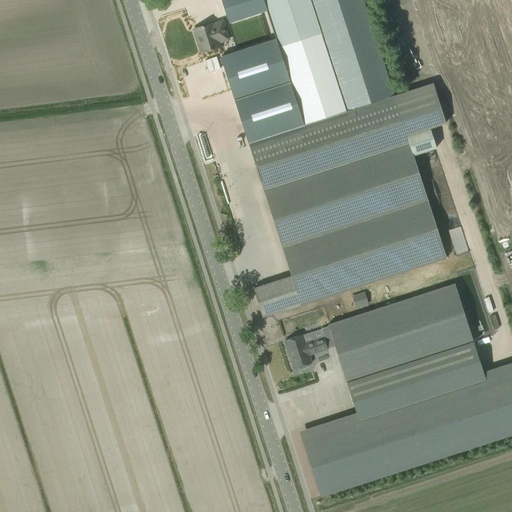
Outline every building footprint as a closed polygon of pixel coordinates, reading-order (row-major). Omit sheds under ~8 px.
[(267,10),(263,0),(221,0),(228,22),(267,10)] [(262,0),(275,39),(303,125),(344,112),(319,35),(322,34),(310,0),(262,0)] [(362,0),(310,0),(322,34),(319,35),(344,112),(393,96),(362,0)] [(200,52),(200,53),(219,47),(217,41),(227,38),(222,22),(212,26),(211,24),(193,30),(196,38),(198,38),(202,52),(200,52)] [(275,39),(221,57),(249,143),(263,187),(291,276),(253,288),(262,316),(311,301),(446,258),(413,155),(436,148),(430,129),(406,136),(393,96),(344,112),(303,125),(275,39)] [(448,230),(456,254),(468,250),(460,226),(448,230)] [(359,422),(303,440),(320,495),(511,432),(511,372),(485,381),(473,341),(454,284),(328,325),(328,327),(333,341),(346,382),(359,422)] [(357,294),(351,296),(355,308),(361,306),(357,294)] [(294,337),(285,340),(288,351),(289,351),(290,355),(290,356),(294,369),(298,368),(299,370),(308,367),(307,365),(311,363),(308,355),(327,349),(325,343),(333,341),(328,327),(321,329),(324,337),(305,343),(304,343),(304,342),(303,341),(302,340),(301,339),(300,338),(299,337),(298,337),(296,337),(295,337),(294,337)]
